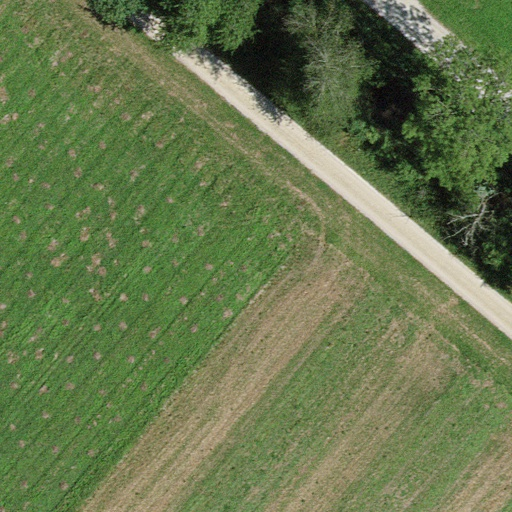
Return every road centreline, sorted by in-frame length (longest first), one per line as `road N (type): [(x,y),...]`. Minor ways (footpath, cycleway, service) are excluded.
road 1 (track): [(129,0),(511,329)]
road 2 (track): [(511,118),(375,0)]
